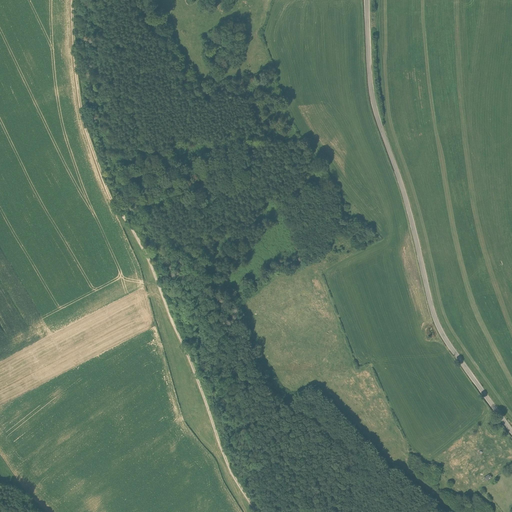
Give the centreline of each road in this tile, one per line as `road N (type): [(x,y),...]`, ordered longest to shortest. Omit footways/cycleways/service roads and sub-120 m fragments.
road 1 (track): [(72,0),(79,102),(109,197),(143,246),(232,475),(256,511)]
road 2 (unclassified): [(511,432),(433,314),(370,86),(366,0)]
